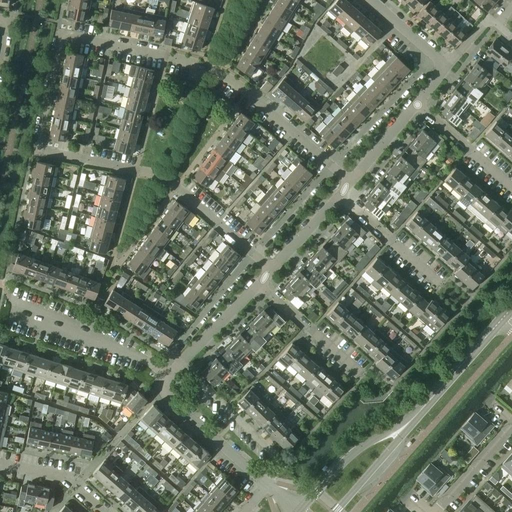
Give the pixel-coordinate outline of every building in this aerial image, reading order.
[(89,10),(90,0),(70,0),(70,2),(68,1),(67,6),(89,10)] [(293,13),(299,4),(293,0),(275,0),(275,1),(293,13)] [(336,18),(337,16),(350,1),(348,0),(336,0),(327,10),(336,18)] [(408,0),(406,2),(411,7),(410,9),(412,11),(411,11),(413,13),(415,10),(416,11),(424,0),(408,0)] [(439,9),(445,2),(443,0),(439,0),(435,6),(429,1),(417,15),(418,15),(415,18),(417,19),(418,19),(420,20),(422,18),(427,23),(439,9)] [(492,0),(473,0),(486,11),(491,6),(493,8),(495,6),(496,6),(498,4),(495,2),(492,0)] [(287,22),(293,13),(275,1),(272,5),(274,6),(271,11),(287,22)] [(337,16),(345,23),(357,10),(352,6),(353,4),(350,1),(337,16)] [(191,12),(211,19),(213,15),(211,14),(213,8),(194,2),(191,12)] [(89,10),(67,6),(66,10),(68,11),(67,17),(86,21),(89,10)] [(315,13),(315,14),(318,16),(322,12),(316,6),(312,11),(315,13)] [(448,17),(454,10),(450,6),(444,14),(439,9),(427,23),(424,26),(426,27),(427,26),(429,28),(431,26),(436,31),(448,17)] [(119,28),(129,30),(134,10),(123,8),(122,12),(119,28)] [(122,12),(111,10),(108,26),(119,28),(122,12)] [(144,12),(134,10),(129,30),(140,32),(144,12)] [(353,30),(366,16),(363,13),(361,14),(357,10),(345,23),(343,26),(350,33),(353,30)] [(282,31),(287,22),(271,11),(267,16),(266,15),(263,19),(282,31)] [(140,32),(150,35),(155,14),(144,12),(140,32)] [(187,22),(206,29),(208,23),(210,24),(211,19),(191,12),(187,22)] [(166,17),(155,14),(150,35),(161,37),(166,17)] [(457,25),(463,17),(460,14),(453,22),(448,17),(436,31),(433,33),(435,35),(436,34),(438,36),(440,34),(445,38),(457,25)] [(353,30),(361,37),(362,37),(373,24),(368,20),(370,19),(366,16),(353,30)] [(262,24),(259,29),(276,40),(282,31),(263,19),(261,23),(262,24)] [(320,27),(324,31),(327,28),(330,24),(326,20),(320,27)] [(187,22),(184,33),(205,40),(206,35),(204,35),(206,29),(187,22)] [(457,25),(445,38),(442,41),(444,43),(445,42),(447,44),(449,42),(454,47),(466,33),(472,25),(469,22),(462,30),(457,25)] [(362,37),(361,37),(360,39),(368,46),(383,30),(379,27),(378,28),(373,24),(362,37)] [(303,32),(307,34),(309,29),(303,25),(300,30),(303,32)] [(270,49),(276,40),(259,29),(256,34),(254,34),(252,37),(270,49)] [(205,40),(184,33),(180,43),(199,50),(201,43),(203,44),(205,40)] [(336,41),(340,45),(343,42),(345,40),(341,36),(339,38),(336,41)] [(264,58),(270,49),(252,37),(249,41),(251,42),(247,48),(264,58)] [(485,61),(495,70),(500,63),(505,66),(511,56),(511,52),(506,48),(503,46),(504,45),(495,39),(486,51),(490,55),(485,61)] [(259,67),(264,58),(247,48),(244,53),(243,52),(240,56),(259,67)] [(64,63),(83,67),(85,56),(67,52),(64,63)] [(385,62),(403,79),(406,75),(405,74),(409,69),(393,54),(385,62)] [(264,71),(259,67),(240,56),(238,60),(239,61),(236,66),(251,76),(250,77),(251,79),(255,82),(257,81),(264,71)] [(470,71),(485,84),(491,76),(493,78),(498,72),(495,70),(485,61),(481,67),(476,63),(470,71)] [(385,62),(378,70),(394,85),(398,81),(399,82),(403,79),(385,62)] [(64,63),(62,74),(81,77),(83,67),(64,63)] [(133,76),(151,81),(154,70),(136,65),(133,76)] [(332,73),(336,76),(343,68),(339,65),(332,73)] [(370,78),(374,81),(388,94),(391,91),(390,90),(394,85),(378,70),(370,78)] [(464,88),(477,98),(481,93),(479,91),(485,84),(470,71),(463,79),(468,83),(464,88)] [(78,88),(81,77),(62,74),(60,84),(78,88)] [(133,76),(130,87),(148,91),(151,81),(133,76)] [(319,78),(316,81),(314,84),(314,87),(317,89),(321,85),(323,82),(319,78)] [(280,99),(291,87),(282,79),(271,92),(280,99)] [(265,94),(273,85),(267,81),(259,89),(265,94)] [(374,81),(366,89),(379,101),(383,96),(385,98),(388,94),(374,81)] [(60,84),(58,95),(76,98),(78,88),(60,84)] [(130,87),(127,97),(145,102),(148,91),(130,87)] [(280,99),(288,106),(299,94),(291,87),(280,99)] [(449,97),(464,110),(470,102),(472,104),(477,98),(464,88),(460,93),(455,89),(449,97)] [(366,89),(359,96),(373,110),(376,107),(375,105),(379,101),(366,89)] [(373,110),(359,96),(359,97),(355,93),(348,101),(351,104),(352,104),(364,116),(368,112),(370,113),(373,110)] [(299,94),(288,106),(296,113),(307,101),(299,94)] [(74,109),(76,98),(58,95),(56,105),(74,109)] [(127,97),(124,108),(143,112),(145,102),(127,97)] [(464,110),(449,97),(442,106),(447,109),(443,115),(456,125),(460,119),(458,117),(464,110)] [(307,101),(296,113),(304,121),(315,108),(314,108),(317,105),(317,104),(311,99),(310,99),(307,102),(307,101)] [(351,104),(344,112),(358,125),(361,122),(360,121),(364,116),(352,104),(351,104)] [(72,120),(74,109),(56,105),(53,116),(72,120)] [(124,108),(122,118),(140,123),(143,112),(124,108)] [(333,117),(349,132),(354,128),(355,129),(358,125),(344,112),(341,109),(333,117)] [(234,122),(249,133),(256,124),(241,112),(234,122)] [(51,126),(70,130),(74,131),(77,121),(72,120),(53,116),(51,126)] [(333,117),(326,125),(343,141),(346,138),(345,137),(349,132),(333,117)] [(122,118),(119,128),(137,133),(140,123),(122,118)] [(493,142),(505,129),(496,121),(484,134),(493,142)] [(234,122),(227,131),(242,142),(249,133),(234,122)] [(343,141),(326,125),(318,133),(334,148),(339,143),(340,145),(343,141)] [(70,130),(51,126),(49,137),(67,141),(70,130)] [(468,135),(472,139),(479,131),(475,127),(468,135)] [(119,128),(116,139),(134,144),(137,133),(119,128)] [(437,154),(432,150),(437,144),(439,145),(444,139),(431,129),(427,134),(422,130),(415,138),(436,155),(437,154)] [(511,137),(511,135),(505,129),(493,142),(502,149),(511,137)] [(235,151),(242,142),(227,131),(220,140),(235,151)] [(511,137),(502,149),(510,157),(511,155),(511,137)] [(283,145),(279,142),(276,138),(271,143),(275,147),(278,150),(283,145)] [(435,156),(436,155),(415,138),(409,146),(413,150),(409,155),(422,165),(426,160),(424,158),(430,152),(435,156)] [(134,144),(116,139),(113,150),(132,154),(134,144)] [(228,161),(235,151),(220,140),(213,149),(228,161)] [(213,149),(206,158),(221,170),(228,161),(213,149)] [(394,164),(409,177),(415,169),(417,171),(422,165),(409,155),(405,160),(401,156),(394,164)] [(291,171),(305,184),(311,177),(309,176),(311,173),(303,166),(305,163),(297,156),(291,162),(296,166),(291,171)] [(206,158),(200,168),(215,179),(221,170),(206,158)] [(32,172),(53,176),(55,165),(37,161),(35,168),(33,167),(32,172)] [(388,181),(400,191),(405,186),(403,184),(409,177),(394,164),(387,172),(392,176),(388,181)] [(453,188),(464,175),(455,167),(444,180),(453,188)] [(215,179),(200,168),(192,177),(207,188),(215,179)] [(291,171),(284,180),(296,191),(298,188),(300,190),(305,184),(291,171)] [(51,187),(53,176),(32,172),(31,176),(33,177),(32,183),(51,187)] [(103,185),(122,190),(124,184),(126,185),(127,180),(106,174),(103,185)] [(453,188),(461,196),(473,183),(464,175),(453,188)] [(284,180),(276,188),(290,201),(296,194),(294,193),(296,191),(284,180)] [(400,191),(388,181),(384,185),(379,182),(372,190),(388,203),(394,195),(396,197),(400,191)] [(49,197),(51,187),(32,183),(31,189),(28,188),(28,193),(49,197)] [(461,196),(458,200),(466,207),(481,190),(473,183),(461,196)] [(103,185),(101,196),(122,201),(123,197),(120,196),(122,190),(103,185)] [(265,193),(281,208),(283,205),(285,207),(290,201),(276,188),(272,185),(265,193)] [(388,203),(372,190),(365,198),(370,202),(366,207),(378,217),(383,212),(381,210),(388,203)] [(490,198),(481,190),(466,207),(475,215),(490,198)] [(47,208),(49,197),(28,193),(27,198),(29,198),(28,204),(47,208)] [(257,202),(261,205),(275,218),(281,211),(279,210),(281,208),(265,193),(257,202)] [(101,196),(98,206),(116,211),(118,205),(121,206),(122,201),(101,196)] [(429,197),(425,202),(434,210),(436,208),(438,205),(433,200),(429,197)] [(498,205),(490,198),(475,215),(484,222),(498,205)] [(168,210),(183,221),(190,212),(175,200),(168,210)] [(411,200),(407,205),(413,210),(416,205),(411,200)] [(44,218),(47,208),(28,204),(27,210),(24,209),(23,214),(44,218)] [(261,205),(254,214),(266,225),(268,222),(270,224),(275,218),(261,205)] [(507,213),(498,205),(484,222),(492,230),(496,226),(499,222),(507,213)] [(98,206),(95,216),(116,222),(117,218),(115,217),(116,211),(98,206)] [(507,230),(511,224),(511,210),(510,209),(507,213),(499,222),(496,226),(504,233),(507,230)] [(168,210),(161,219),(176,230),(183,221),(168,210)] [(414,232),(426,219),(417,211),(405,224),(414,232)] [(400,213),(392,222),(397,227),(405,218),(400,213)] [(44,218),(23,214),(22,219),(25,219),(23,225),(42,229),(44,218)] [(266,225),(254,214),(246,223),(260,235),(266,229),(264,227),(266,225)] [(61,221),(61,222),(65,223),(67,217),(59,215),(58,220),(61,221)] [(95,216),(92,227),(111,232),(113,226),(115,227),(116,222),(95,216)] [(161,219),(154,228),(169,239),(176,230),(161,219)] [(414,232),(423,240),(434,227),(426,219),(414,232)] [(359,247),(353,242),(359,236),(360,237),(366,232),(353,221),(349,226),(345,222),(337,229),(358,248),(359,247)] [(111,232),(92,227),(90,238),(92,238),(111,243),(112,238),(109,238),(111,232)] [(423,240),(431,247),(443,234),(434,227),(423,240)] [(163,248),(169,239),(154,228),(148,237),(163,248)] [(357,249),(358,248),(337,229),(330,237),(335,241),(330,246),(343,257),(347,252),(346,250),(352,244),(357,249)] [(431,247),(440,255),(451,242),(443,234),(431,247)] [(156,257),(163,248),(148,237),(141,246),(156,257)] [(109,247),(111,243),(92,238),(89,249),(105,253),(107,247),(109,247)] [(56,245),(66,249),(69,241),(65,240),(64,240),(63,242),(58,240),(56,245)] [(460,249),(451,242),(440,255),(449,262),(460,249)] [(219,253),(232,264),(234,261),(236,263),(241,256),(227,244),(219,253)] [(141,246),(134,255),(147,265),(149,267),(156,257),(141,246)] [(315,254),(330,268),(336,261),(338,262),(343,257),(330,246),(326,250),(322,246),(315,254)] [(449,262),(457,270),(466,260),(468,258),(469,257),(460,249),(449,262)] [(23,273),(29,257),(18,253),(14,264),(12,263),(9,271),(22,275),(23,273)] [(219,253),(212,262),(227,274),(232,267),(230,266),(232,264),(219,253)] [(330,268),(315,254),(308,262),(312,266),(308,271),(320,282),(325,276),(323,275),(330,268)] [(147,265),(134,255),(127,265),(139,274),(139,275),(143,279),(151,269),(149,267),(147,265)] [(39,261),(29,257),(23,273),(33,277),(39,261)] [(365,271),(374,279),(385,265),(376,258),(365,271)] [(477,265),(468,258),(466,260),(457,270),(454,273),(463,281),(474,268),(477,265)] [(49,264),(39,261),(33,277),(43,280),(49,264)] [(212,262),(205,271),(218,281),(219,279),(221,280),(227,274),(212,262)] [(170,268),(174,271),(178,266),(174,263),(173,265),(170,263),(167,266),(170,268)] [(59,268),(49,264),(43,280),(53,284),(59,268)] [(92,274),(94,267),(88,265),(86,272),(92,274)] [(394,273),(385,265),(374,279),(371,282),(372,284),(377,289),(380,289),(382,286),(394,273)] [(53,284),(64,288),(69,272),(59,268),(53,284)] [(474,268),(463,281),(472,289),(483,276),(474,268)] [(205,271),(198,280),(212,292),(217,285),(216,284),(218,281),(205,271)] [(292,279),(307,293),(313,285),(315,287),(320,282),(308,271),(304,275),(299,271),(292,279)] [(64,288),(74,291),(80,276),(69,272),(64,288)] [(382,286),(391,294),(402,280),(394,273),(382,286)] [(74,291),(84,295),(90,279),(80,276),(74,291)] [(212,292),(198,280),(194,276),(186,285),(190,288),(203,299),(205,296),(207,298),(212,292)] [(90,279),(84,295),(94,299),(100,283),(90,279)] [(307,293),(292,279),(285,287),(289,291),(285,296),(297,307),(302,301),(300,300),(307,293)] [(391,294),(400,301),(411,288),(402,280),(391,294)] [(203,299),(190,288),(183,297),(197,309),(203,303),(201,301),(203,299)] [(420,295),(411,288),(400,301),(408,309),(420,295)] [(113,310),(122,296),(112,290),(104,304),(113,310)] [(364,290),(361,293),(367,298),(370,295),(364,290)] [(113,310),(122,315),(131,301),(133,298),(124,292),(122,296),(113,310)] [(161,295),(158,299),(163,303),(168,296),(162,292),(161,295)] [(428,303),(420,295),(408,309),(417,316),(420,313),(420,312),(428,303)] [(417,316),(425,324),(440,307),(431,299),(428,303),(420,312),(420,313),(417,316)] [(140,307),(131,301),(122,315),(131,321),(140,307)] [(335,323),(347,309),(338,302),(326,315),(335,323)] [(131,321),(140,327),(152,309),(143,303),(140,307),(131,321)] [(425,324),(434,332),(449,315),(440,307),(425,324)] [(140,327),(149,333),(161,315),(152,309),(140,327)] [(263,310),(256,317),(270,331),(277,325),(279,326),(284,321),(283,320),(286,317),(280,312),(277,314),(272,309),(268,314),(263,310)] [(335,323),(344,330),(355,317),(347,309),(335,323)] [(170,321),(161,315),(149,333),(158,339),(170,321)] [(248,333),(260,345),(265,340),(263,338),(270,331),(256,317),(248,325),(253,329),(248,333)] [(364,324),(355,317),(344,330),(352,338),(364,324)] [(170,321),(158,339),(157,340),(169,348),(173,341),(171,340),(179,327),(170,321)] [(373,332),(364,324),(352,338),(361,345),(373,332)] [(361,345),(370,353),(384,336),(376,328),(373,332),(361,345)] [(260,345),(248,333),(244,338),(240,334),(232,341),(246,355),(253,348),(255,350),(260,345)] [(421,340),(416,335),(413,338),(418,343),(421,340)] [(370,353),(378,360),(387,351),(390,347),(393,344),(384,336),(370,353)] [(246,355),(232,341),(225,349),(229,353),(224,358),(236,369),(241,364),(240,362),(246,355)] [(289,364),(300,351),(292,343),(277,360),(286,367),(289,364)] [(2,365),(13,369),(18,350),(8,347),(8,346),(2,365)] [(398,354),(390,347),(387,351),(378,360),(375,363),(384,371),(398,354)] [(22,378),(23,372),(29,354),(18,350),(13,369),(11,374),(22,378)] [(289,364),(298,371),(309,358),(300,351),(289,364)] [(23,372),(34,376),(40,357),(29,354),(23,372)] [(398,354),(384,371),(393,379),(407,362),(398,354)] [(34,376),(45,379),(51,361),(40,357),(34,376)] [(208,365),(221,378),(228,371),(231,374),(236,369),(224,358),(220,362),(216,358),(208,365)] [(298,371),(306,379),(318,366),(309,358),(298,371)] [(45,379),(56,383),(62,364),(51,361),(45,379)] [(56,383),(67,386),(73,367),(62,364),(56,383)] [(221,378),(208,365),(201,373),(214,385),(221,378)] [(306,379),(315,386),(326,373),(318,366),(306,379)] [(67,386),(78,390),(84,371),(73,368),(73,367),(67,386)] [(78,390),(89,393),(95,375),(84,371),(78,390)] [(315,386),(323,394),(335,381),(326,373),(315,386)] [(89,393),(99,397),(105,378),(95,375),(89,393)] [(99,397),(110,400),(116,381),(105,378),(99,397)] [(110,400),(121,404),(128,385),(116,381),(110,400)] [(335,381),(323,394),(320,398),(329,405),(344,389),(335,381)] [(136,393),(128,385),(121,404),(133,414),(146,399),(138,391),(136,393)] [(258,397),(261,394),(253,385),(237,401),(245,410),(258,397)] [(245,410),(253,418),(266,405),(269,402),(261,394),(258,397),(245,410)] [(0,402),(0,413),(7,415),(10,404),(5,403),(0,402)] [(277,410),(269,402),(266,405),(253,418),(262,426),(274,413),(277,410)] [(148,427),(161,412),(153,404),(140,419),(148,427)] [(262,426),(270,434),(282,421),(286,418),(277,410),(274,413),(262,426)] [(161,412),(148,427),(156,434),(169,419),(161,412)] [(474,413),(461,427),(469,433),(467,435),(476,443),(492,425),(486,420),(484,422),(474,413)] [(113,429),(117,432),(125,422),(121,419),(113,429)] [(156,434),(164,441),(177,426),(169,419),(156,434)] [(30,421),(29,427),(26,443),(37,445),(40,430),(41,423),(30,421)] [(270,434),(278,442),(290,429),(282,421),(270,434)] [(164,441),(172,448),(185,433),(177,426),(164,441)] [(294,426),(290,429),(278,442),(286,450),(302,434),(294,426)] [(37,445),(48,448),(51,432),(40,430),(37,445)] [(106,431),(101,436),(106,442),(112,436),(106,431)] [(48,448),(58,450),(61,434),(51,432),(48,448)] [(172,448),(181,455),(193,441),(185,433),(172,448)] [(58,450),(69,452),(72,436),(61,434),(58,450)] [(69,452),(79,454),(83,438),(72,436),(69,452)] [(83,438),(79,454),(90,457),(93,441),(83,438)] [(181,455),(189,462),(202,447),(201,447),(193,441),(181,455)] [(202,447),(189,462),(197,470),(210,455),(202,447)] [(511,452),(501,465),(509,473),(511,469),(511,452)] [(92,474),(101,481),(111,468),(112,469),(114,467),(105,459),(92,474)] [(209,462),(204,468),(207,470),(210,473),(215,467),(209,462)] [(437,470),(429,463),(417,477),(427,487),(426,489),(432,494),(447,476),(438,468),(437,470)] [(115,465),(114,467),(112,469),(111,468),(101,481),(109,488),(120,476),(123,472),(115,465)] [(109,488),(117,495),(128,483),(120,476),(109,488)] [(497,481),(491,476),(489,479),(494,484),(497,481)] [(215,485),(232,500),(235,496),(233,495),(238,490),(223,477),(215,485)] [(487,482),(483,486),(487,490),(491,486),(488,483),(487,482)] [(21,486),(17,505),(23,506),(25,501),(35,503),(39,486),(28,483),(27,487),(21,486)] [(117,495),(125,502),(136,490),(128,483),(117,495)] [(215,485),(208,493),(223,506),(227,501),(229,503),(232,500),(215,485)] [(505,494),(508,490),(502,485),(499,489),(505,494)] [(39,486),(35,503),(45,505),(45,508),(49,509),(52,507),(54,493),(49,492),(50,488),(39,486)] [(495,489),(491,493),(496,497),(500,493),(497,491),(495,489)] [(125,502),(133,509),(144,497),(136,490),(125,502)] [(147,493),(144,497),(133,509),(136,511),(145,511),(155,500),(147,493)] [(208,493),(201,501),(213,511),(220,511),(219,511),(223,506),(208,493)] [(473,511),(483,501),(475,494),(459,511),(473,511)] [(164,507),(155,500),(145,511),(159,511),(160,511),(164,507)] [(213,511),(201,501),(194,509),(196,511),(213,511)] [(487,511),(491,508),(483,501),(473,511),(487,511)]
